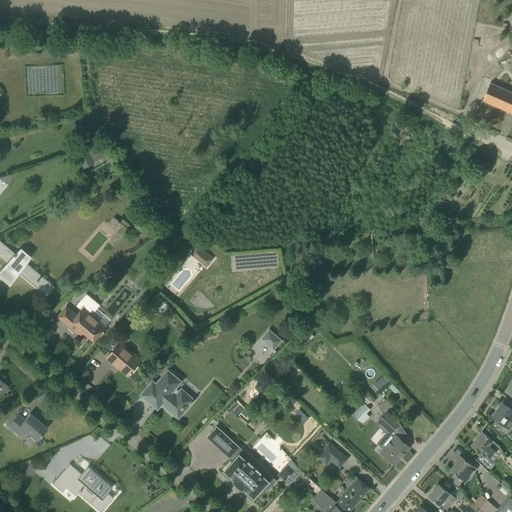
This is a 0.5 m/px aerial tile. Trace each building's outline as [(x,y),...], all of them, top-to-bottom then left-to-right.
[(511,92),(490,83),(482,100),(511,113),(511,92)] [(88,151),(78,156),(84,169),(95,163),(88,151)] [(128,230),(114,217),(108,224),(117,232),(108,242),(114,247),(128,230)] [(20,225),(14,230),(18,234),(23,229),(20,225)] [(0,241),(0,258),(5,262),(0,267),(0,277),(8,284),(18,273),(20,275),(19,275),(34,288),(35,288),(46,297),(54,287),(26,263),(30,256),(20,247),(14,253),(0,241)] [(206,266),(213,258),(198,245),(191,254),(206,266)] [(90,291),(95,295),(103,285),(98,281),(90,291)] [(64,309),(58,317),(75,332),(80,336),(83,332),(94,341),(100,333),(106,326),(92,315),(100,305),(98,304),(86,294),(76,306),(82,310),(78,315),(67,306),(64,309)] [(273,351),(282,341),(269,329),(260,339),(273,351)] [(128,376),(142,359),(133,352),(132,353),(120,343),(107,358),(128,376)] [(147,387),(141,394),(152,404),(158,409),(162,405),(175,416),(178,418),(184,412),(195,399),(181,387),(178,391),(175,388),(181,381),(168,370),(156,383),(153,380),(149,385),(147,387)] [(384,376),(378,381),(383,386),(388,381),(384,376)] [(8,387),(0,379),(0,393),(2,395),(8,387)] [(383,414),(377,421),(388,431),(391,433),(400,423),(388,412),(393,408),(387,399),(377,407),(383,414)] [(364,403),(353,415),(359,421),(366,413),(363,410),(367,406),(364,403)] [(493,426),(502,436),(505,433),(511,439),(511,438),(511,427),(511,426),(511,424),(511,410),(501,403),(492,416),(496,420),(493,426)] [(299,410),(294,416),(303,424),(305,422),(308,418),(299,410)] [(47,428),(29,414),(24,420),(17,414),(7,426),(19,436),(24,430),(36,441),(47,428)] [(386,433),(377,443),(383,448),(380,452),(387,458),(395,465),(410,447),(402,441),(407,436),(400,423),(391,433),(388,431),(386,433)] [(267,490),(276,481),(265,471),(262,474),(261,473),(261,472),(249,462),(236,451),(239,447),(224,433),(217,427),(207,437),(229,458),(231,457),(234,460),(224,471),(235,480),(234,481),(243,489),(244,488),(254,498),(264,487),(267,490)] [(472,445),(482,453),(477,458),(488,468),(502,451),(499,446),(499,445),(493,440),(490,437),(482,431),(472,445)] [(339,468),(348,459),(329,442),(316,456),(326,465),(331,460),(339,468)] [(476,468),(462,457),(451,470),(454,473),(449,478),(458,486),(463,480),(464,482),(476,468)] [(294,470),(284,481),(289,485),(302,471),(298,467),(293,462),(292,460),(287,464),(294,470)] [(30,463),(23,471),(30,476),(36,468),(30,463)] [(55,480),(52,483),(62,492),(64,489),(65,487),(75,495),(83,485),(96,495),(89,503),(100,511),(113,498),(107,493),(112,487),(87,466),(80,475),(77,473),(78,471),(69,463),(66,467),(66,468),(66,469),(66,470),(72,475),(73,476),(65,486),(63,485),(58,480),(57,479),(56,479),(56,480),(55,480)] [(349,511),(370,489),(362,482),(358,478),(336,502),(347,511),(349,511)] [(429,496),(440,505),(446,510),(451,504),(456,498),(439,484),(429,496)] [(315,495),(313,498),(321,506),(320,507),(326,511),(344,511),(335,504),(336,502),(321,489),(315,495)] [(459,490),(455,495),(456,496),(460,499),(464,495),(460,491),(459,490)] [(511,511),(511,495),(510,494),(497,509),(481,495),(474,503),(483,511),(511,511)] [(133,511),(124,502),(113,511),(133,511)]
